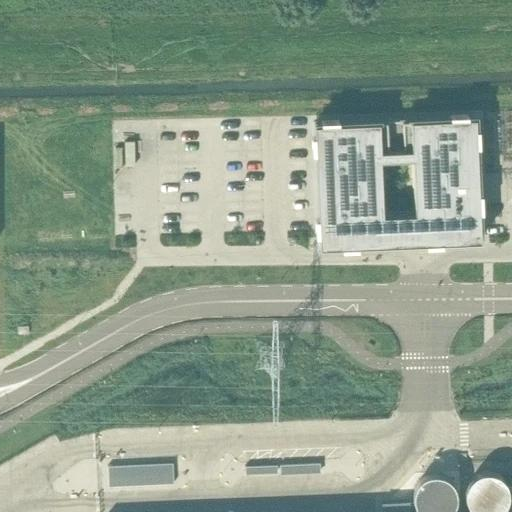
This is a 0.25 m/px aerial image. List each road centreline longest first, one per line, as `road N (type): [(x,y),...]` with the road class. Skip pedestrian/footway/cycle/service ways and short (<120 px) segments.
road 1 (tertiary): [(423,300),(198,302),(155,312),(0,393)]
road 2 (unknown): [(511,427),(425,421),(375,484),(265,496)]
road 3 (unclassified): [(147,256),(421,251)]
road 4 (unclassified): [(423,300),(425,421)]
